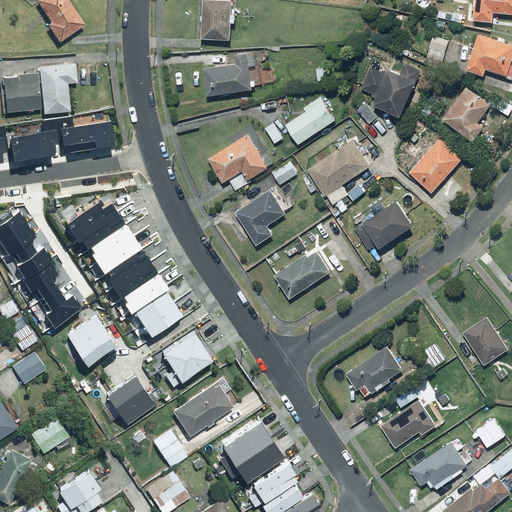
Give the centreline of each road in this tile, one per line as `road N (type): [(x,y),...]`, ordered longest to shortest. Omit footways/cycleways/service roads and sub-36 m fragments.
road 1 (residential): [(511,179),(467,231),(280,365)]
road 2 (residential): [(154,155),(198,251),(280,365)]
road 3 (residential): [(280,365),(369,507)]
road 4 (residential): [(0,180),(154,155)]
road 5 (residential): [(138,0),(154,155)]
